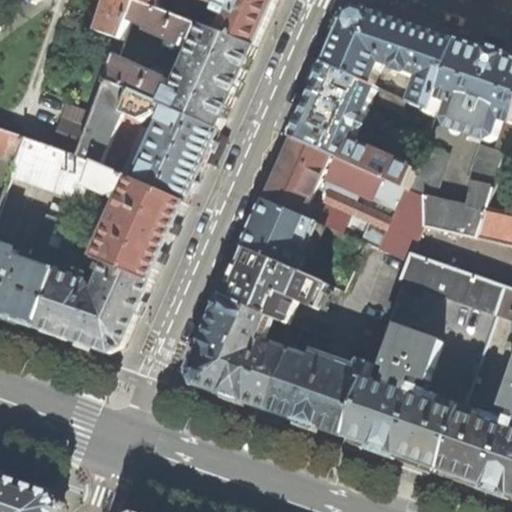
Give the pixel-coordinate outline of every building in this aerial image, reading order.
[(113,0),(102,34),(126,42),(133,22),(140,2),(140,0),(113,0)] [(140,0),(140,2),(159,10),(162,0),(140,0)] [(203,0),(221,6),(220,7),(231,12),(222,34),(258,49),(279,0),(203,0)] [(242,86),(258,49),(222,34),(159,10),(140,2),(133,22),(153,30),(151,33),(184,48),(188,40),(198,44),(176,90),(167,86),(170,80),(119,58),(111,82),(222,131),(242,86)] [(349,16),(327,66),(374,87),(384,65),(395,69),(397,72),(409,76),(411,76),(422,78),(413,104),(437,114),(441,100),(460,43),(406,25),(363,10),(349,16)] [(493,149),(507,154),(510,145),(511,139),(511,60),(497,55),(460,43),(441,100),(453,105),(447,121),(451,129),(490,142),(497,139),(493,149)] [(312,101),(295,139),(409,191),(417,169),(356,142),(379,89),(374,87),(327,66),(312,101)] [(206,167),(222,131),(111,82),(98,115),(93,129),(82,158),(98,164),(103,166),(125,114),(143,122),(161,114),(164,119),(137,181),(189,204),(206,167)] [(413,104),(395,96),(385,120),(427,138),(437,114),(413,104)] [(93,129),(98,115),(68,104),(54,143),(79,151),(88,128),(93,129)] [(0,152),(20,160),(27,139),(0,129),(0,152)] [(84,202),(90,186),(98,164),(82,158),(27,139),(20,160),(14,176),(84,202)] [(281,169),(268,201),(315,222),(323,205),(316,202),(321,191),(325,182),(361,197),(396,211),(393,218),(388,231),(368,222),(360,242),(411,263),(414,255),(426,226),(426,197),(409,191),(295,139),(281,169)] [(409,191),(426,197),(431,199),(447,154),(425,146),(417,169),(409,191)] [(472,181),(496,188),(504,163),(507,154),(493,149),(483,146),(472,181)] [(172,243),(189,204),(137,181),(103,166),(98,164),(90,186),(112,195),(122,191),(127,198),(99,260),(109,264),(154,284),(172,243)] [(496,188),(472,181),(464,207),(431,199),(426,197),(426,226),(478,239),(488,212),(496,188)] [(324,205),(326,205),(326,204),(353,216),(368,222),(388,231),(393,218),(359,203),(361,197),(325,182),(321,191),(328,195),(324,205)] [(257,225),(246,249),(298,272),(320,224),(318,223),(315,222),(268,201),(257,225)] [(0,314),(9,318),(40,329),(68,247),(81,212),(55,203),(44,237),(48,238),(42,254),(32,263),(27,261),(28,257),(20,254),(21,251),(6,246),(3,252),(0,251),(0,314)] [(320,224),(345,235),(353,216),(326,204),(326,205),(318,223),(320,224)] [(511,217),(488,212),(478,239),(511,246),(511,217)] [(112,354),(126,348),(154,284),(109,264),(97,291),(93,290),(90,282),(79,278),(89,256),(68,247),(40,329),(78,342),(112,354)] [(236,273),(225,297),(276,319),(291,325),(300,303),(320,311),(322,309),(328,310),(336,288),(298,272),(246,249),(236,273)] [(508,287),(414,255),(411,263),(404,283),(498,316),(508,287)] [(511,288),(508,287),(498,316),(511,320),(511,288)] [(231,396),(273,411),(294,353),(267,344),(276,319),(225,297),(193,371),(198,385),(231,396)] [(387,387),(411,396),(418,378),(430,381),(444,343),(402,328),(388,366),(394,369),(387,387)] [(307,423),(348,438),(369,380),(374,364),(363,360),(356,375),(319,363),(321,355),(315,352),(312,360),(294,353),(273,411),(307,423)] [(410,400),(411,396),(387,387),(369,380),(348,438),(389,452),(443,472),(465,409),(446,403),(444,407),(419,398),(413,401),(410,400)] [(511,436),(509,436),(506,429),(482,421),(484,416),(465,409),(443,472),(492,489),(511,495),(511,436)] [(57,494),(0,473),(0,511),(62,511),(64,508),(57,494)]
